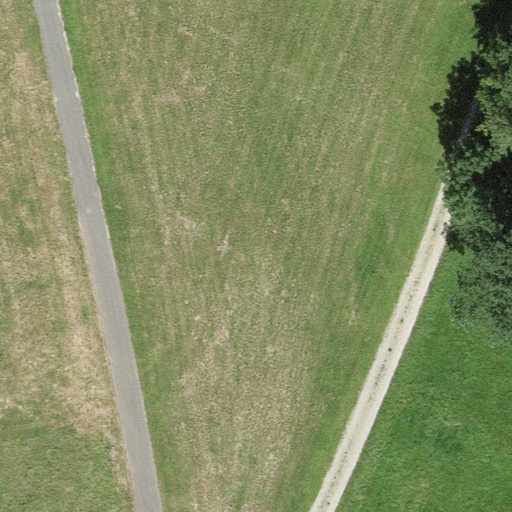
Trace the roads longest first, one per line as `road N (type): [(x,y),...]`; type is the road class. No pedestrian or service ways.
road 1 (track): [(139,511),(34,0)]
road 2 (track): [(317,511),(511,54)]
